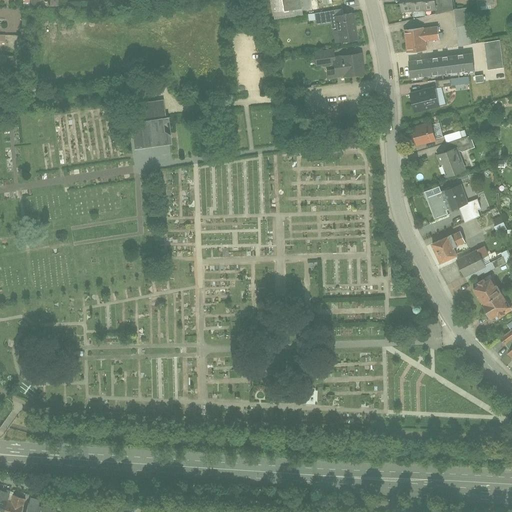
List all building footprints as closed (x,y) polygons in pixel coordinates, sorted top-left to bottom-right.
[(299,0),(269,0),(271,19),(301,15),(299,0)] [(400,0),(402,11),(405,11),(405,12),(411,11),(411,10),(413,10),(416,10),(416,11),(422,10),(422,9),(425,9),(425,10),(436,8),(435,0),(400,0)] [(453,10),(459,46),(472,44),(466,8),(453,10)] [(330,16),(335,41),(354,38),(349,13),(330,16)] [(404,30),(407,52),(427,49),(427,42),(439,40),(438,26),(404,30)] [(484,42),(487,70),(503,68),(500,40),(484,42)] [(340,57),(334,59),(333,49),(314,50),(314,65),(331,64),(333,78),(359,74),(355,51),(339,53),(340,57)] [(408,61),(410,78),(475,70),(473,53),(408,61)] [(142,95),(149,94),(147,82),(133,84),(135,92),(141,91),(142,95)] [(409,95),(414,115),(440,108),(434,88),(409,95)] [(165,139),(160,103),(132,106),(136,139),(147,138),(148,141),(165,139)] [(411,128),(415,146),(436,141),(432,123),(411,128)] [(437,155),(445,178),(464,171),(455,148),(437,155)] [(441,193),(447,212),(466,205),(460,186),(441,193)] [(503,217),(493,219),(497,233),(506,230),(503,217)] [(430,243),(438,263),(457,256),(453,247),(466,243),(461,231),(430,243)] [(458,261),(466,276),(486,267),(478,251),(458,261)] [(499,290),(492,277),(473,288),(480,300),(499,290)] [(507,303),(499,290),(480,300),(488,313),(507,303)] [(468,327),(481,341),(491,332),(478,318),(468,327)] [(0,488),(0,511),(2,511),(14,511),(20,496),(8,492),(5,499),(0,497),(0,490),(0,489),(0,488)] [(27,501),(24,511),(43,511),(45,506),(27,501)]
